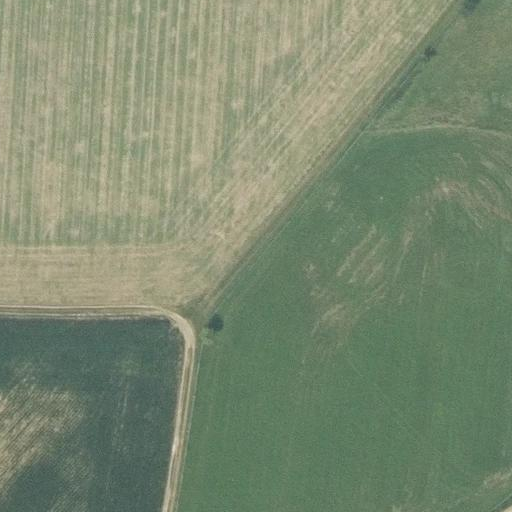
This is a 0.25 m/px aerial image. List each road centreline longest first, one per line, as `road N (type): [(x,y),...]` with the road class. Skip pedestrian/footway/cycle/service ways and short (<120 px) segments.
road 1 (track): [(195,324),(460,0)]
road 2 (track): [(0,308),(195,324)]
road 3 (track): [(195,324),(166,511)]
